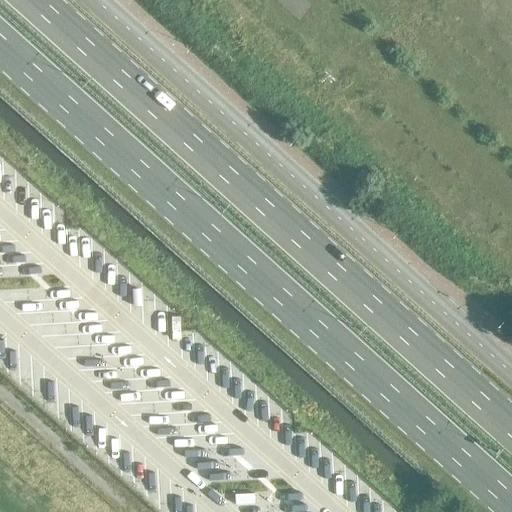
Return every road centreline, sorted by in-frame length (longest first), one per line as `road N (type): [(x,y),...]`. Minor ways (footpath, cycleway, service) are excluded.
road 1 (trunk): [(0,35),(511,495)]
road 2 (trunk): [(511,430),(31,0)]
road 3 (unclassified): [(511,372),(95,0)]
